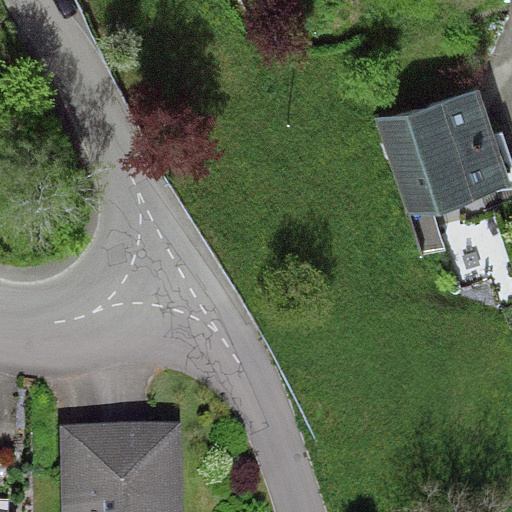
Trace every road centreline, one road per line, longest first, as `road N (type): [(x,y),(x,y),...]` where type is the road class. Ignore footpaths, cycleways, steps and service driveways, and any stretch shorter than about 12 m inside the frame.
road 1 (residential): [(182,281),(29,0)]
road 2 (residential): [(300,511),(182,281)]
road 3 (residential): [(0,326),(81,330),(182,281)]
